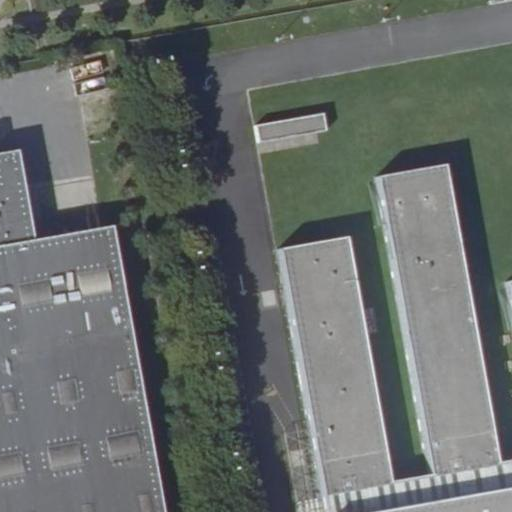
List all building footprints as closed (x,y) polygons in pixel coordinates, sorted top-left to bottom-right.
[(322,120),(257,132),(260,149),(326,137),(322,120)] [(0,511),(163,511),(111,225),(104,226),(107,241),(34,253),(31,238),(16,149),(0,151),(0,511)] [(427,474),(492,463),(443,179),(377,191),(427,474)] [(107,241),(104,226),(31,238),(34,253),(107,241)] [(319,493),(385,481),(347,253),(279,265),(282,282),(288,316),(307,424),(312,459),(319,493)] [(288,316),(282,282),(257,287),(263,321),(288,316)] [(288,463),(312,459),(307,424),(282,429),(288,463)] [(511,459),(492,463),(427,474),(385,481),(319,493),(321,511),(329,511),(511,480),(511,459)] [(511,511),(511,480),(329,511),(511,511)]
